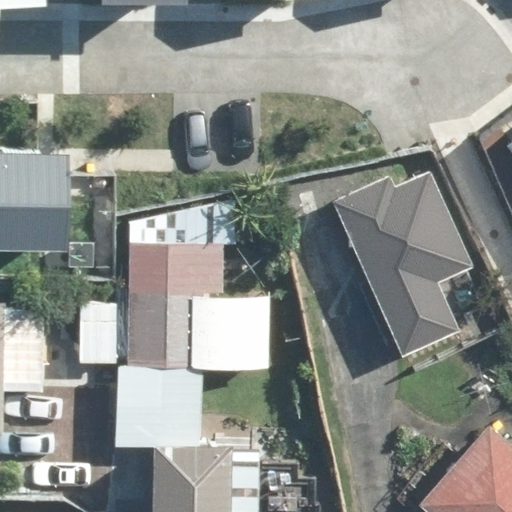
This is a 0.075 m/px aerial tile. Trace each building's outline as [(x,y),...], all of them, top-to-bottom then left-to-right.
[(511,132),(501,141),(511,154),(511,132)] [(67,151),(0,150),(0,244),(66,245),(67,151)] [(332,204),(396,349),(461,321),(443,281),(471,269),(425,164),(332,204)] [(128,299),(75,297),(73,357),(269,363),(272,293),(253,293),(253,281),(234,280),(234,292),(221,292),(223,241),(130,238),(128,299)] [(511,511),(511,441),(485,418),(413,503),(424,511),(511,511)] [(251,511),(253,481),(226,481),(227,437),(146,435),(144,511),(251,511)]
